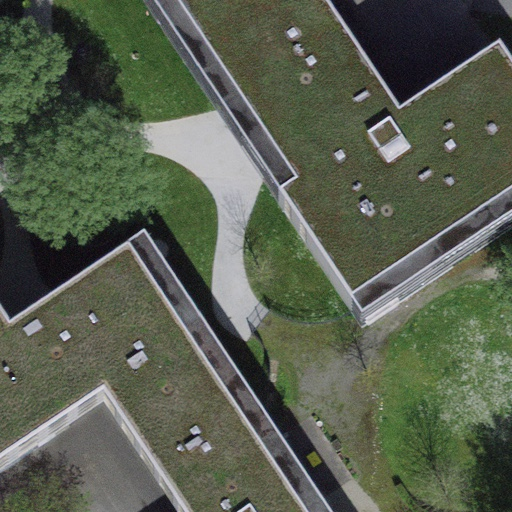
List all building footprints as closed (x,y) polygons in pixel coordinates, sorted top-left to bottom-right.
[(141,0),(221,119),(342,38),(316,0),(141,0)] [(398,121),(342,38),(221,119),(360,327),(511,225),(511,75),(498,55),(398,121)] [(320,511),(143,246),(43,313),(103,402),(175,511),(320,511)] [(0,470),(103,402),(43,313),(9,335),(0,341),(0,470)] [(0,341),(9,335),(0,321),(0,341)]
